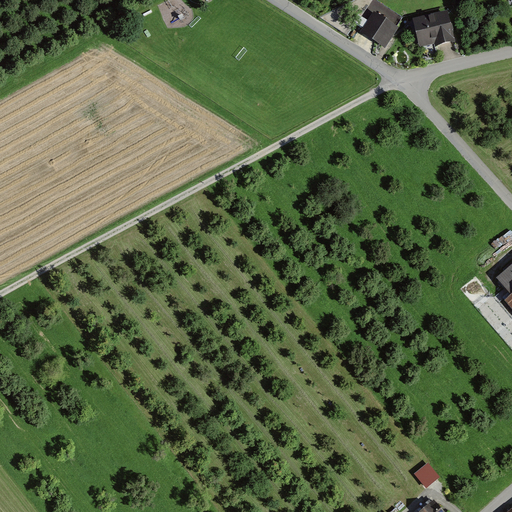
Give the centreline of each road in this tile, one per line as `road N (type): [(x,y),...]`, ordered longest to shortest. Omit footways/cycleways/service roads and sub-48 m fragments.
road 1 (track): [(0,295),(399,79)]
road 2 (unclassified): [(399,79),(511,203)]
road 3 (unclassified): [(276,0),(399,79)]
